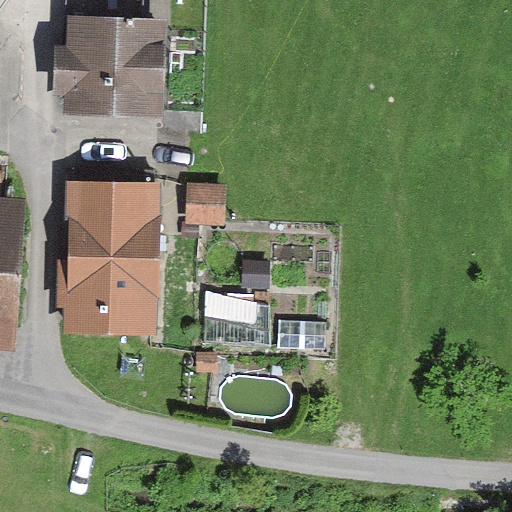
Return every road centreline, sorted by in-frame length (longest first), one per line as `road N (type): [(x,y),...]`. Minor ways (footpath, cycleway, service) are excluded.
road 1 (unclassified): [(511,473),(70,431),(0,414)]
road 2 (unknown): [(16,418),(64,289),(67,244),(41,79),(45,12)]
